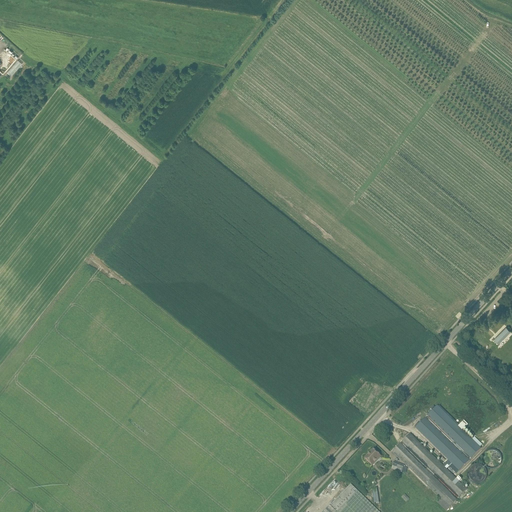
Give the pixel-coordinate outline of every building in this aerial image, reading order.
[(17,60),(9,68),(14,73),(22,64),(17,60)] [(507,328),(495,340),(500,344),(511,332),(507,328)] [(437,406),(415,428),(459,471),(481,449),(437,406)] [(467,489),(413,437),(410,434),(393,452),(440,498),(437,502),(446,511),(467,489)] [(381,456),(377,453),(373,449),(365,458),(372,465),(381,456)] [(404,465),(394,461),(393,466),(403,470),(403,469),(404,470),(405,467),(404,466),(404,465)] [(379,511),(354,488),(351,484),(323,511),(379,511)]
